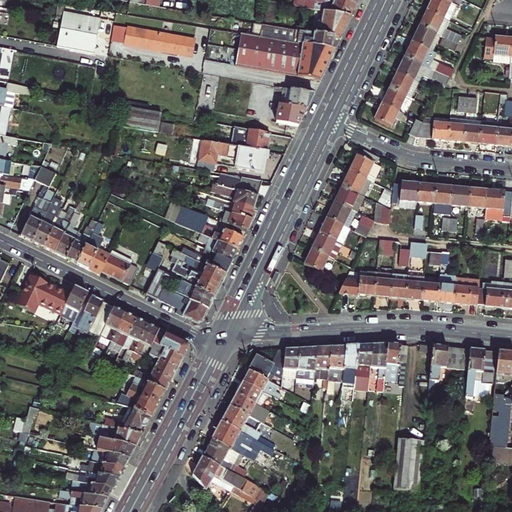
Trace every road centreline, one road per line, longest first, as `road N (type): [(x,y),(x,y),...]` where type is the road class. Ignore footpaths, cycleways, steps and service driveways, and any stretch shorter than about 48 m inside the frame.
road 1 (secondary): [(511,337),(416,327),(226,333)]
road 2 (secondary): [(0,239),(218,347)]
road 3 (primary): [(226,333),(328,122)]
road 4 (residential): [(328,122),(414,159),(511,168)]
road 5 (primary): [(129,511),(218,347)]
road 6 (primary): [(328,122),(386,0)]
